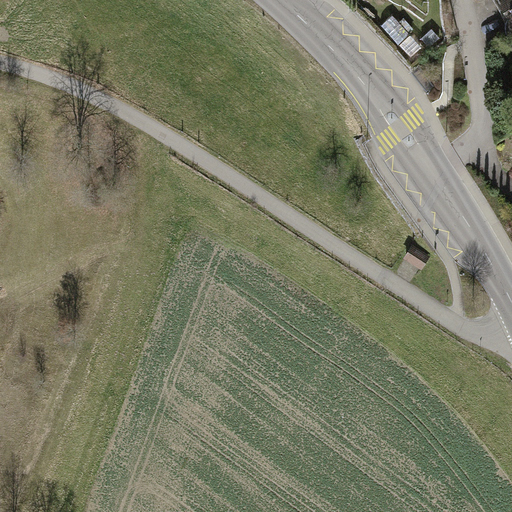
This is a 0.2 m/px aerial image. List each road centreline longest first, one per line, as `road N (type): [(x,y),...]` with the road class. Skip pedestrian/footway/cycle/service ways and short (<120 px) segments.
road 1 (track): [(0,60),(78,86),(161,130),(474,333),(511,331)]
road 2 (tertiary): [(432,170),(334,49),(282,0)]
road 3 (residential): [(432,170),(471,144),(482,117),(459,0)]
road 4 (tertiary): [(511,302),(432,170)]
